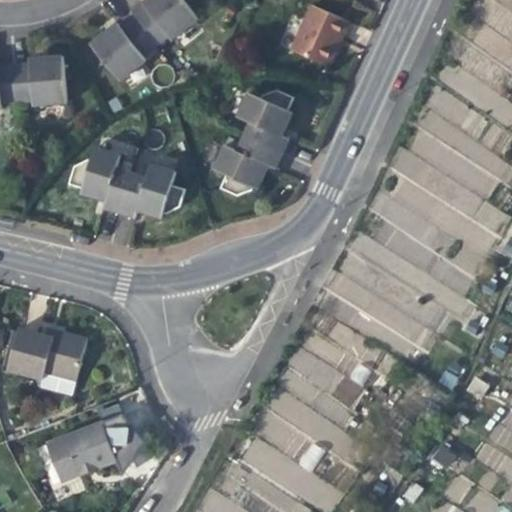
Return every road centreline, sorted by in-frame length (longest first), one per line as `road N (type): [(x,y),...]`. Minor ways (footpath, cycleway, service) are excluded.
road 1 (residential): [(293,230),(322,188),(408,0)]
road 2 (residential): [(200,423),(261,345),(288,291),(293,230)]
road 3 (residential): [(0,247),(123,279),(156,279)]
road 4 (residential): [(200,423),(166,358),(156,279)]
road 5 (residential): [(156,279),(230,261),(293,230)]
